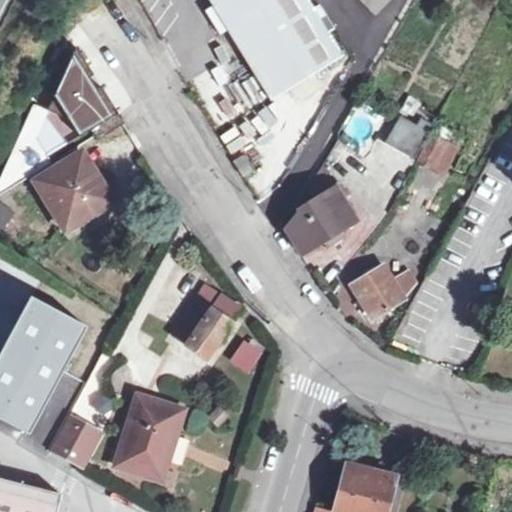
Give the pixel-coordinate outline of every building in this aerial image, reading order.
[(308,0),(209,0),(212,5),(205,9),(220,34),(228,30),(271,98),(344,55),(329,31),(335,27),(319,2),(312,6),(308,0)] [(355,0),(370,15),(381,5),(385,0),(355,0)] [(96,92),(82,71),(87,68),(75,49),(34,140),(46,159),(91,131),(117,115),(100,89),(96,92)] [(364,141),(382,120),(362,102),(344,122),(364,141)] [(117,115),(91,131),(97,142),(124,125),(117,115)] [(429,133),(415,164),(446,177),(459,146),(429,133)] [(285,230),(303,259),(356,222),(333,188),(366,155),(351,148),(354,143),(339,134),(336,138),(339,140),(309,192),(313,198),(296,209),(285,230)] [(405,175),(413,162),(408,161),(413,153),(391,141),(375,170),(399,185),(405,175)] [(80,154),(36,184),(66,232),(90,217),(94,222),(112,211),(108,205),(110,203),(99,185),(80,154)] [(242,154),(233,161),(243,176),(252,170),(242,154)] [(162,296),(189,306),(201,272),(175,262),(162,296)] [(384,265),(354,285),(361,299),(372,292),(377,300),(384,311),(407,296),(417,284),(409,272),(395,281),(384,265)] [(190,347),(207,360),(242,309),(228,300),(222,296),(187,346),(190,347)] [(241,337),(230,365),(254,374),(265,346),(241,337)] [(207,360),(190,347),(182,358),(200,370),(207,360)] [(140,398),(116,466),(162,482),(175,444),(185,413),(140,398)] [(69,414),(50,451),(86,470),(104,432),(69,414)] [(378,480),(380,472),(372,470),(358,467),(355,475),(348,473),(337,511),(335,511),(318,507),(316,511),(386,511),(394,484),(378,480)] [(396,476),(380,472),(378,480),(394,484),(396,476)] [(0,511),(54,511),(55,511),(0,496),(0,511)]
